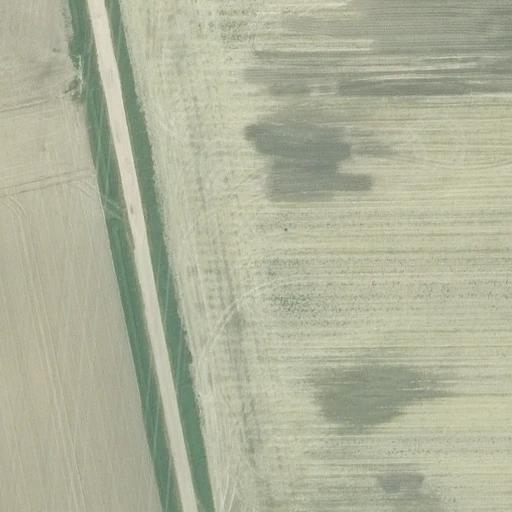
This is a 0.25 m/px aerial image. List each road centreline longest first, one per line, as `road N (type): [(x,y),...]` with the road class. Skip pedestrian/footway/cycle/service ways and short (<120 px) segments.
road 1 (unclassified): [(189,511),(133,222)]
road 2 (track): [(133,222),(91,0)]
